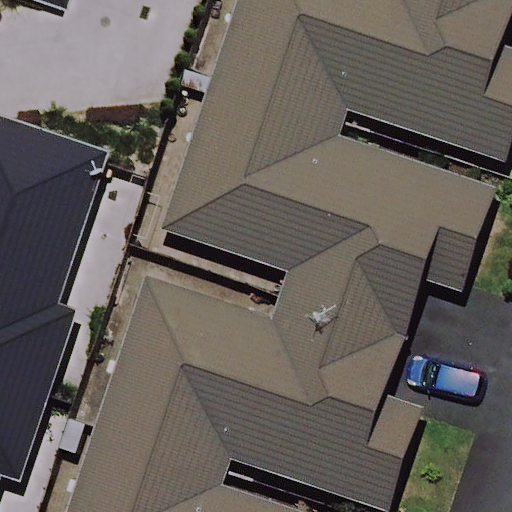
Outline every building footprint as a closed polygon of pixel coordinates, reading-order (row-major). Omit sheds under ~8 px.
[(61,0),(31,0),(59,9),(61,0)] [(511,39),(511,0),(250,0),(224,94),(222,99),(390,148),(394,135),(509,168),(511,158),(511,69),(504,67),(511,39)] [(390,148),(222,99),(179,247),(286,278),(283,288),(414,326),(429,273),(475,287),(501,196),(385,163),(390,148)] [(53,319),(105,163),(0,128),(0,482),(27,492),(81,328),(53,319)] [(414,326),(283,288),(278,303),(151,266),(101,442),(256,487),(258,479),(373,511),(397,511),(424,419),(390,410),(414,326)] [(256,487),(101,442),(80,511),(289,511),(252,501),(256,487)]
